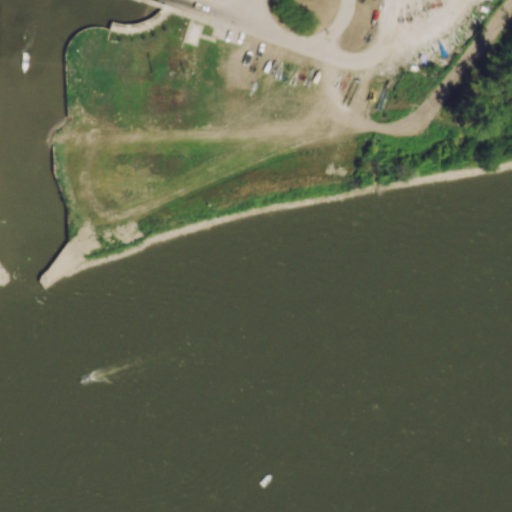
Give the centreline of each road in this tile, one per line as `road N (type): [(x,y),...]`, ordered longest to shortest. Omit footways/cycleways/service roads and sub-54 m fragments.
road 1 (track): [(271,130),(198,157),(78,254)]
road 2 (track): [(506,0),(414,115),(393,126),(344,129)]
road 3 (track): [(271,130),(66,140)]
